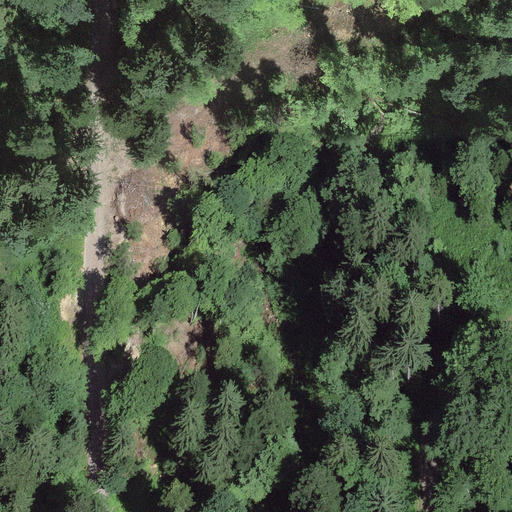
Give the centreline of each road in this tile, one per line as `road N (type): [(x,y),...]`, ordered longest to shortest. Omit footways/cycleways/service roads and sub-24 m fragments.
road 1 (track): [(107,0),(92,272),(100,511)]
road 2 (track): [(422,511),(429,441),(443,402),(511,322)]
